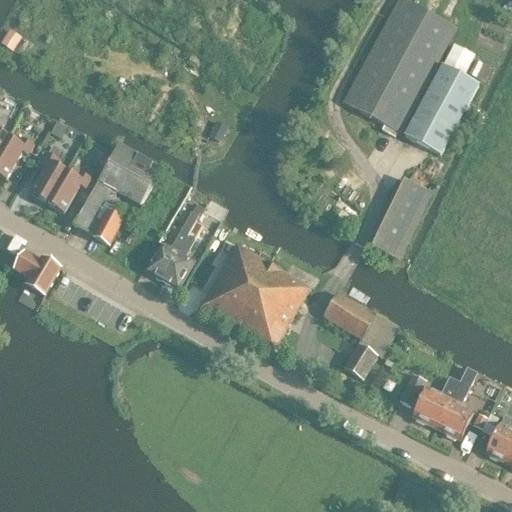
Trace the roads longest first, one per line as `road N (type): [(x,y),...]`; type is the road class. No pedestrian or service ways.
road 1 (residential): [(511,492),(188,330)]
road 2 (unclassified): [(188,330),(0,215)]
road 3 (track): [(386,0),(331,103),(375,183)]
